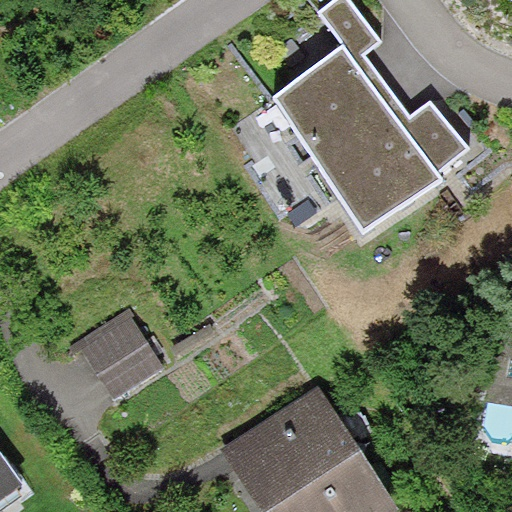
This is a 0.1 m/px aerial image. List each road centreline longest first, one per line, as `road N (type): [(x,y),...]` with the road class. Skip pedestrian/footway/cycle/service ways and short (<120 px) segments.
road 1 (residential): [(228,0),(0,156)]
road 2 (residential): [(511,85),(495,84),(432,45),(400,0)]
